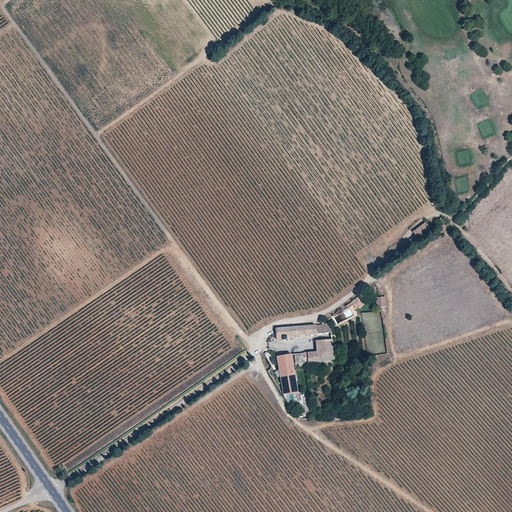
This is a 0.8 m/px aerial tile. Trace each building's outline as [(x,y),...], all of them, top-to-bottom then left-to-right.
[(442,218),(437,221),(441,226),(446,223),(442,218)] [(425,223),(413,232),(416,235),(400,247),(403,252),(432,231),(425,223)] [(363,296),(356,301),(360,306),(367,301),(363,296)] [(330,324),(315,325),(316,335),(331,333),(330,324)] [(299,327),(300,337),(316,335),(315,325),(299,327)] [(299,327),(275,329),(276,340),(282,340),(282,341),(286,340),(293,339),(293,337),(300,337),(299,327)] [(334,361),(332,341),(315,342),(316,352),(295,354),(295,364),(334,361)] [(276,357),(283,395),(298,393),(291,355),(276,357)]
